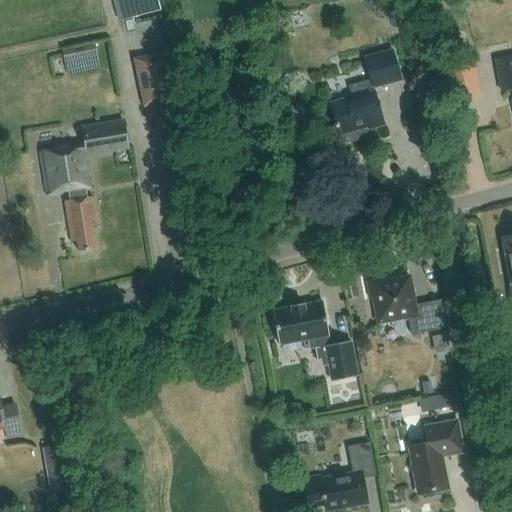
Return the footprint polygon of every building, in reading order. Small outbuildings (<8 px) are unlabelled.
[(130,0),(132,14),(160,10),(158,0),(130,0)] [(328,131),(328,134),(329,138),(331,141),(334,142),(338,142),(366,134),(365,128),(383,123),(373,85),(400,78),(392,48),(364,56),(370,78),(348,84),(352,96),(329,102),(335,122),(333,122),(335,126),(334,126),(330,128),(328,131)] [(176,50),(138,58),(148,106),(186,98),(176,50)] [(502,91),(511,89),(511,57),(496,60),(502,91)] [(455,103),(479,98),(471,59),(448,63),(455,103)] [(185,109),(156,115),(162,146),(191,140),(185,109)] [(77,242),(79,252),(95,249),(92,227),(97,226),(92,196),(87,197),(86,187),(93,186),(88,153),(92,152),(92,154),(127,148),(123,120),(82,127),(85,141),(70,144),(70,143),(54,145),(55,149),(39,151),(47,194),(68,191),(69,200),(64,201),(71,243),(77,242)] [(373,298),(378,323),(408,317),(411,335),(435,330),(430,302),(415,305),(409,276),(385,281),(384,278),(367,281),(370,299),(373,298)] [(272,311),(279,344),(283,344),(284,346),(286,349),(289,350),(295,349),(297,347),(298,344),(297,341),(317,337),(319,347),(314,348),(317,360),(321,360),(322,362),(328,361),(332,381),(357,376),(350,341),(330,345),(328,335),(329,335),(322,301),(304,305),(303,303),(291,306),(291,307),(272,311)] [(418,384),(420,395),(433,393),(431,381),(418,384)] [(439,397),(427,399),(429,412),(441,409),(439,397)] [(0,428),(4,427),(6,438),(21,435),(15,405),(1,408),(0,404),(0,428)] [(414,474),(418,493),(448,488),(442,456),(463,452),(457,421),(424,427),(428,445),(409,448),(412,464),(408,470),(414,474)] [(309,507),(324,504),(326,511),(338,509),(338,506),(348,504),(349,507),(367,503),(362,479),(376,476),(370,443),(347,447),(352,473),(321,479),(320,476),(303,479),(309,507)] [(58,447),(43,450),(50,496),(66,493),(58,447)] [(69,499),(62,500),(64,511),(72,510),(69,499)]
